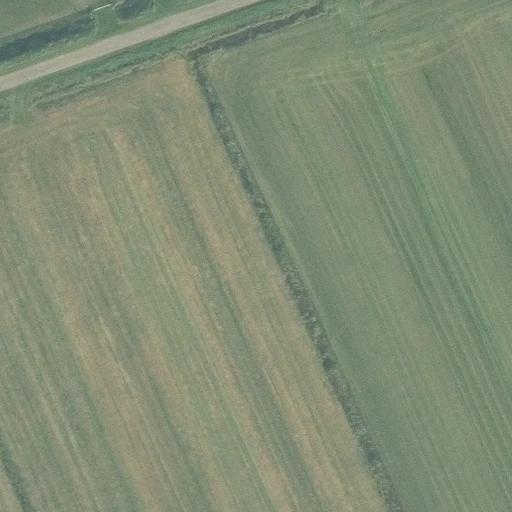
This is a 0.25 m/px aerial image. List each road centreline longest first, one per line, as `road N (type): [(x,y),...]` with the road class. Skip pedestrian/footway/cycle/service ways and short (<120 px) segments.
road 1 (track): [(342,0),(511,385)]
road 2 (unclassified): [(0,84),(245,0)]
